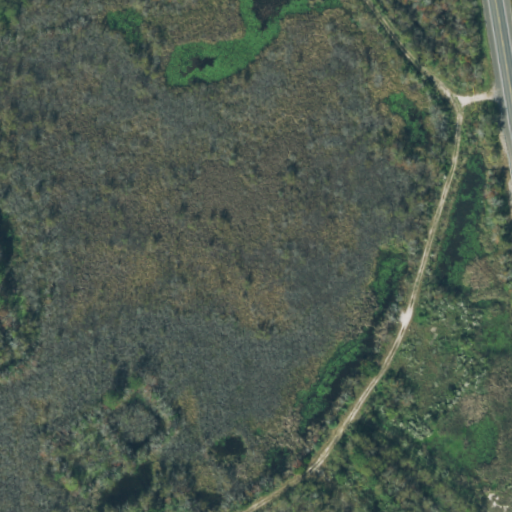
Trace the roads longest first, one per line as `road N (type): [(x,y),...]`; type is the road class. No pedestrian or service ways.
road 1 (residential): [(204,511),(321,398),(400,196),(442,136),(511,89)]
road 2 (residential): [(488,511),(321,398)]
road 3 (residential): [(442,136),(351,0)]
